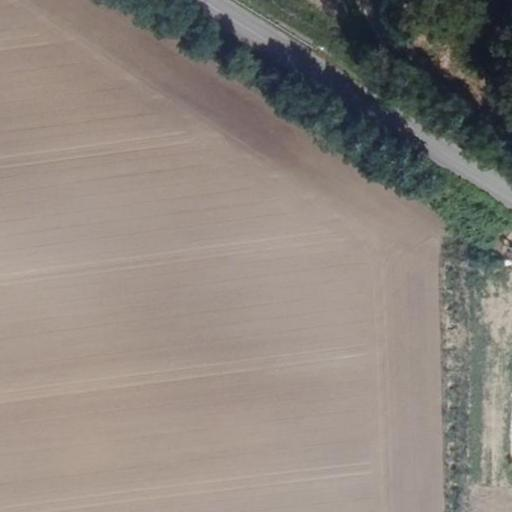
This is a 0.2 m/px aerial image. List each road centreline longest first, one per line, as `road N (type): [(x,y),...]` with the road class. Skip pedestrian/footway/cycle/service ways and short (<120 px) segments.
road 1 (tertiary): [(197,0),(511,195)]
road 2 (residential): [(511,136),(437,83),(368,0)]
